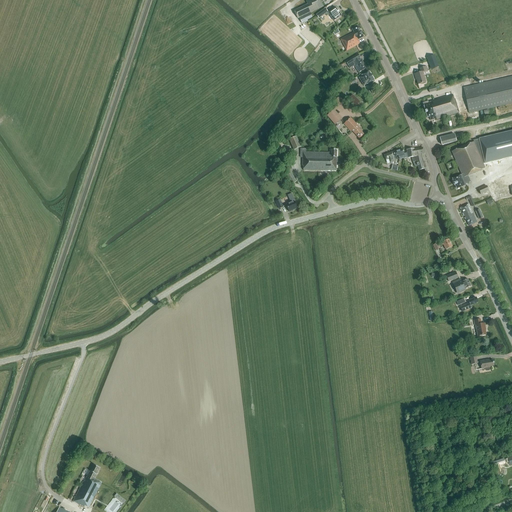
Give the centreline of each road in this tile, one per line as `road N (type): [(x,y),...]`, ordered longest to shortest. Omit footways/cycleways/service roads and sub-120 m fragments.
road 1 (tertiary): [(0,362),(105,335),(270,229),(365,202),(439,197)]
road 2 (secondary): [(439,197),(426,146),(354,0)]
road 3 (secondary): [(511,339),(439,197)]
